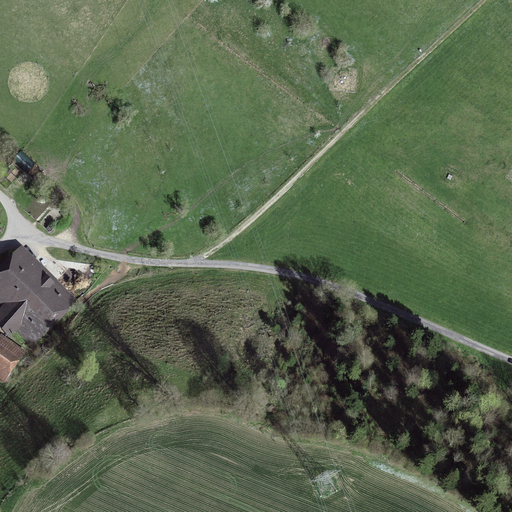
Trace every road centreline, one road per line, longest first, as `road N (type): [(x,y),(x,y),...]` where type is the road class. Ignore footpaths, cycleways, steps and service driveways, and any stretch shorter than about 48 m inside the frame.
road 1 (unclassified): [(0,248),(26,238),(129,259),(278,271),(511,360)]
road 2 (track): [(490,0),(261,213),(187,263)]
